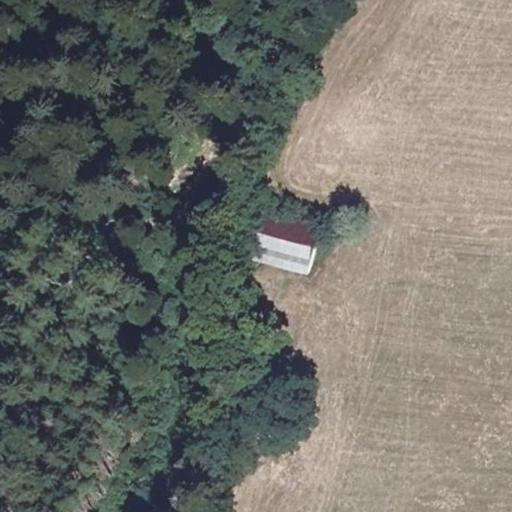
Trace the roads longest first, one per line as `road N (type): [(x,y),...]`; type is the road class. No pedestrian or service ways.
road 1 (track): [(158,511),(179,422),(159,292),(172,223),(251,88)]
road 2 (track): [(251,88),(182,24),(171,0)]
